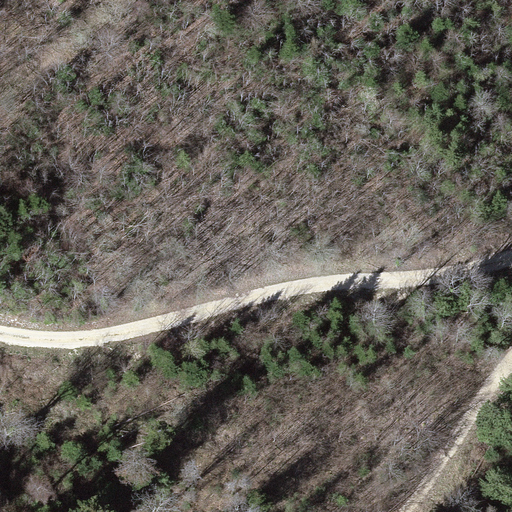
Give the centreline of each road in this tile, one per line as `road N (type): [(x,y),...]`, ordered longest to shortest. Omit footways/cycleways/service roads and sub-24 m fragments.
road 1 (track): [(511,258),(421,280),(319,283),(101,334),(0,328)]
road 2 (track): [(511,363),(406,511)]
road 3 (track): [(121,0),(0,88)]
